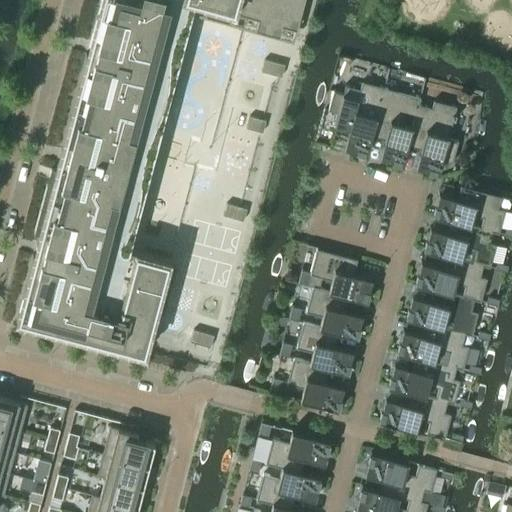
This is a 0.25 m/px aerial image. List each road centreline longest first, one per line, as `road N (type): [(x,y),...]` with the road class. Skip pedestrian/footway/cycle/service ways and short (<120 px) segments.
road 1 (residential): [(398,254),(324,234),(331,182),(341,175),(406,193),(411,204)]
road 2 (residential): [(0,210),(54,0)]
road 3 (residential): [(0,363),(179,410)]
road 4 (residential): [(179,410),(204,392),(352,432)]
road 5 (residential): [(352,432),(398,254)]
